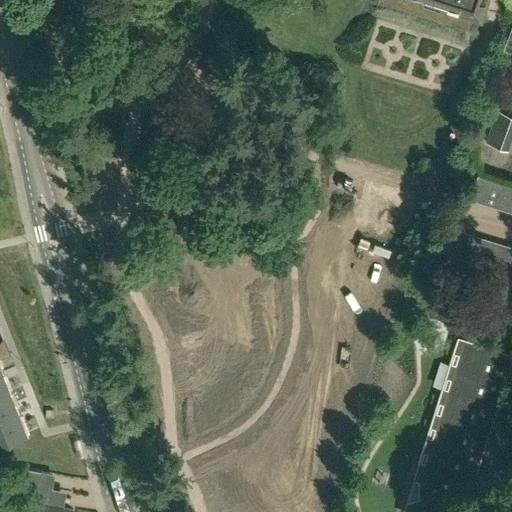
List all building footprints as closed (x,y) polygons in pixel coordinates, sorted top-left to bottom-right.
[(94,17),(96,0),(76,0),(74,14),(94,17)] [(450,0),(480,9),(482,0),(450,0)] [(511,117),(500,113),(489,143),(506,149),(511,133),(511,117)] [(470,199),(511,212),(511,185),(478,174),(470,199)] [(180,201),(213,209),(217,195),(184,187),(180,201)] [(417,223),(433,228),(441,199),(426,194),(417,223)] [(226,229),(232,230),(235,217),(229,216),(226,229)] [(511,273),(511,245),(460,229),(452,254),(511,273)] [(416,476),(416,477),(422,479),(421,485),(421,491),(422,498),(424,504),(428,510),(430,511),(448,511),(455,490),(469,494),(478,467),(484,447),(496,409),(505,380),(511,357),(511,354),(460,338),(459,339),(465,341),(458,365),(452,363),(451,364),(457,366),(422,478),(416,476)] [(4,371),(0,372),(0,395),(12,391),(4,371)] [(0,395),(0,418),(20,411),(12,391),(0,395)] [(0,442),(28,432),(20,411),(0,418),(0,442)] [(73,511),(74,509),(49,504),(52,488),(38,485),(41,470),(27,468),(21,500),(33,502),(31,511),(73,511)]
